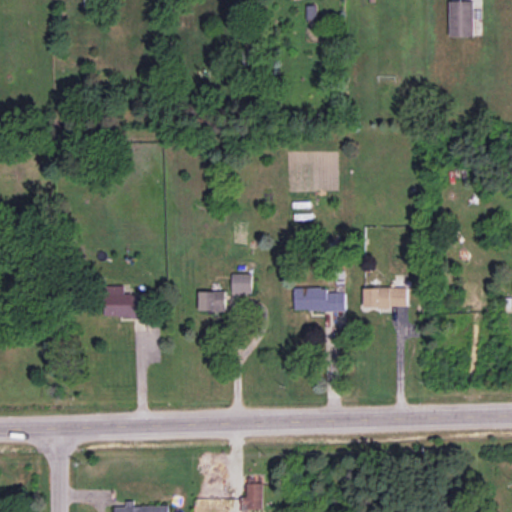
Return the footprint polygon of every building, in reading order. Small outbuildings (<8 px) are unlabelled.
[(450,35),(474,35),(473,0),(465,0),(449,1),(450,35)] [(231,293),(252,293),(252,273),(232,272),(231,293)] [(106,316),(143,316),(142,293),(124,294),(124,285),(106,285),(106,316)] [(407,287),(364,286),(364,306),(407,306),(407,287)] [(294,289),(294,310),(346,309),(345,288),(294,289)] [(199,310),(226,310),(225,290),(199,290),(199,310)] [(262,476),(247,476),(247,496),(241,496),(241,508),(262,508),(262,476)] [(114,511),(169,511),(169,504),(135,505),(134,500),(126,500),(126,505),(115,506),(114,511)]
